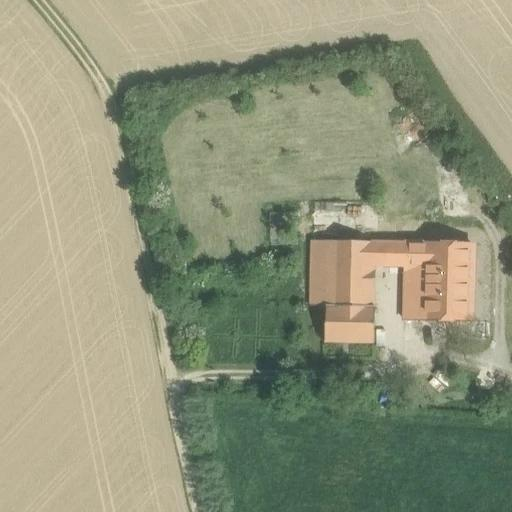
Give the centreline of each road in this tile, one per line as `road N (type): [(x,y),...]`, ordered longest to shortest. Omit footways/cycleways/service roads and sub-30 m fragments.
road 1 (track): [(210,511),(188,444),(150,198),(112,84),(44,0)]
road 2 (track): [(177,375),(483,374)]
